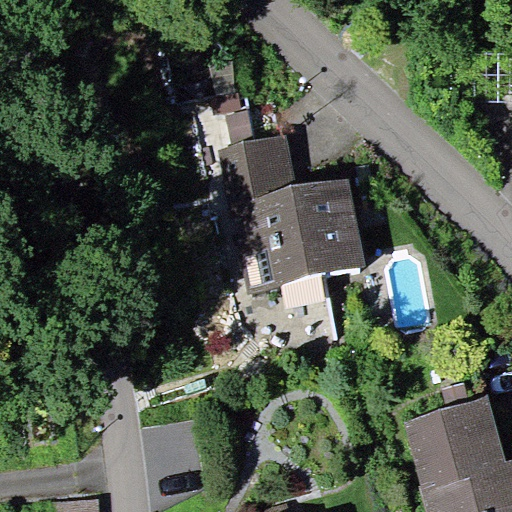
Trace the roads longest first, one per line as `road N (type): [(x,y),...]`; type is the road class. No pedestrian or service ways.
road 1 (residential): [(0,19),(96,284),(130,511)]
road 2 (residential): [(277,0),(511,221)]
